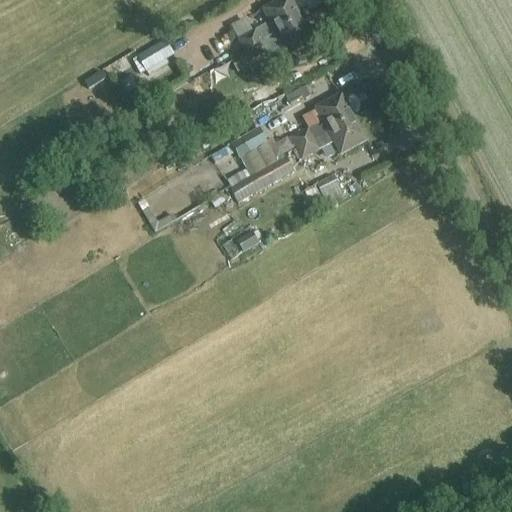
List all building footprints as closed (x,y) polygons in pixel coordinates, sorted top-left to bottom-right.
[(242,53),(300,22),(288,0),(284,0),(262,12),(268,24),(237,42),(242,53)] [(286,59),(313,45),(300,22),(242,53),(248,64),(265,54),(267,57),(283,60),(286,58),(286,59)] [(148,78),(168,65),(165,61),(173,56),(164,41),(131,61),(141,76),(145,74),(148,78)] [(85,92),(106,80),(102,71),(80,83),(85,92)] [(257,108),(281,94),(274,82),(250,95),(257,108)] [(296,151),(353,120),(341,97),(315,111),(321,124),(290,139),(296,151)] [(353,120),(296,151),(302,161),(333,145),(340,158),(366,144),(353,120)] [(240,142),(249,157),(267,146),(258,132),(240,142)] [(292,171),(286,160),(244,183),(251,196),(276,182),(275,181),(292,171)] [(343,197),(333,178),(315,187),(328,213),(337,208),(334,202),(343,197)] [(258,246),(251,235),(236,243),(243,255),(258,246)] [(238,255),(230,243),(222,248),(230,261),(238,255)]
